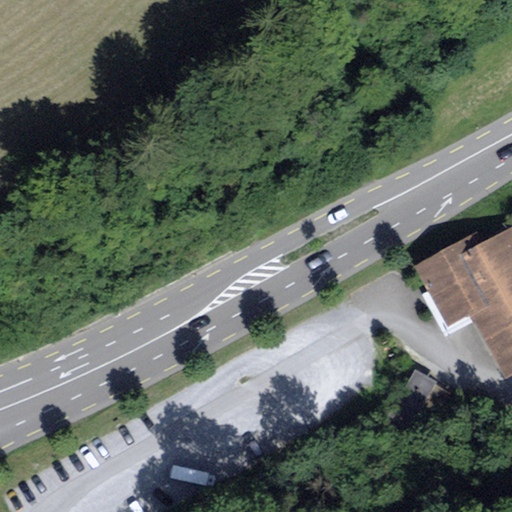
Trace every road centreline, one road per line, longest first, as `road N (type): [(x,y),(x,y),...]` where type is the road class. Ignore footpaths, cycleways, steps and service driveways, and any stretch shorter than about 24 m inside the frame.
road 1 (primary): [(2,419),(235,306),(413,189)]
road 2 (primary): [(413,189),(0,383)]
